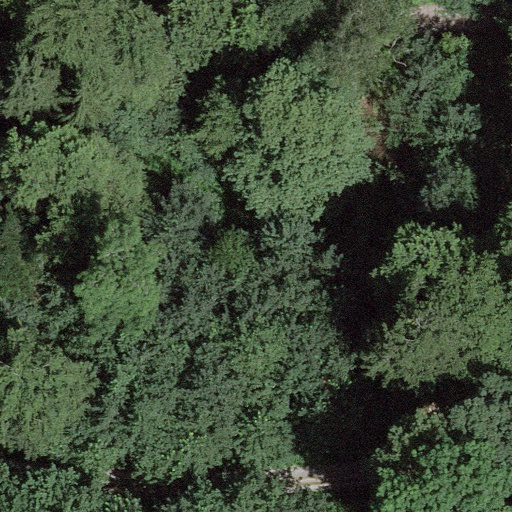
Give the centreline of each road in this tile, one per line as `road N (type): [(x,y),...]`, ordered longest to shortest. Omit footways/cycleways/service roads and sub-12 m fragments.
road 1 (track): [(511,456),(218,484),(0,469)]
road 2 (track): [(283,0),(335,18),(511,5)]
